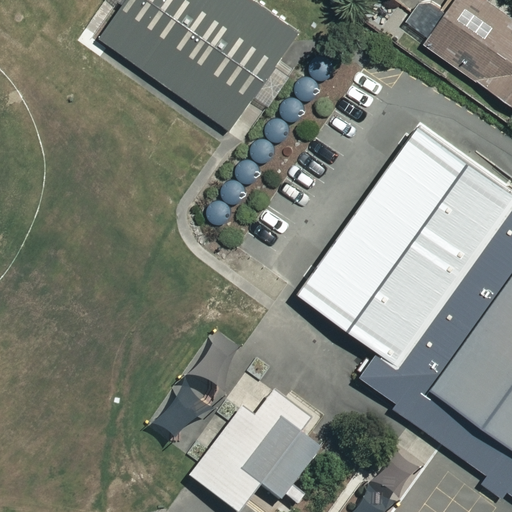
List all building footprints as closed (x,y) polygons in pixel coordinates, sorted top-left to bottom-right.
[(299,32),(254,0),(126,0),(98,39),(228,131),(266,78),(299,32)] [(511,17),(486,0),(464,0),(451,20),(445,17),(426,45),(511,102),(511,17)] [(511,187),(418,122),(299,291),(296,296),(511,446),(511,187)] [(319,449),(302,436),(313,420),(275,391),(252,421),(240,412),(189,480),(232,511),(239,511),(257,489),(277,504),(319,449)] [(390,511),(417,474),(396,459),(359,511),(390,511)]
